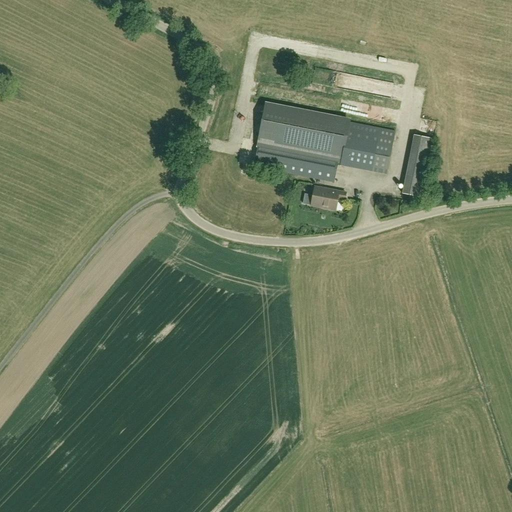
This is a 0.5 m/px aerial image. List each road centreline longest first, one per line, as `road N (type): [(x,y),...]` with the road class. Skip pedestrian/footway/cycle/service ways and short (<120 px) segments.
road 1 (unclassified): [(511,202),(331,241),(266,242),(211,230),(188,213),(181,195),(213,102),(208,59),(107,0)]
road 2 (unknown): [(349,236),(349,195),(393,159),(401,113)]
